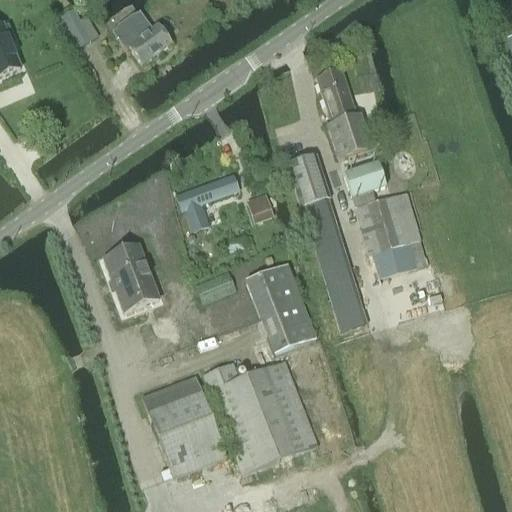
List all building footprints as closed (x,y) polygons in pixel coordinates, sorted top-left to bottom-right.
[(60,20),(55,23),(62,35),(67,32),(78,51),(98,39),(87,20),(80,24),(73,13),(60,20)] [(142,69),(170,48),(157,30),(151,33),(138,16),(136,17),(138,19),(131,21),(119,29),(115,34),(113,33),(111,35),(123,50),(126,48),(142,69)] [(0,79),(21,70),(10,46),(14,44),(6,27),(2,29),(1,27),(0,27),(0,79)] [(328,130),(339,165),(371,155),(358,115),(353,116),(341,76),(317,83),(331,129),(328,130)] [(378,139),(388,136),(383,124),(374,127),(378,139)] [(286,170),(299,212),(301,211),(324,204),(329,203),(316,160),(286,170)] [(353,176),(343,179),(351,201),(351,203),(371,196),(371,195),(378,192),(384,190),(377,169),(366,171),(353,176)] [(180,216),(185,214),(194,237),(207,232),(198,209),(236,195),(231,182),(175,203),(180,216)] [(354,212),(353,212),(368,261),(370,260),(378,284),(426,271),(418,246),(404,197),(374,206),(354,212)] [(250,240),(222,248),(225,258),(253,249),(250,240)] [(158,303),(137,250),(102,263),(123,317),(158,303)] [(286,269),(244,285),(273,360),(314,344),(286,269)] [(283,364),(274,367),(238,382),(231,366),(202,378),(242,479),(317,449),(283,364)] [(226,461),(195,380),(141,401),(172,482),(226,461)]
